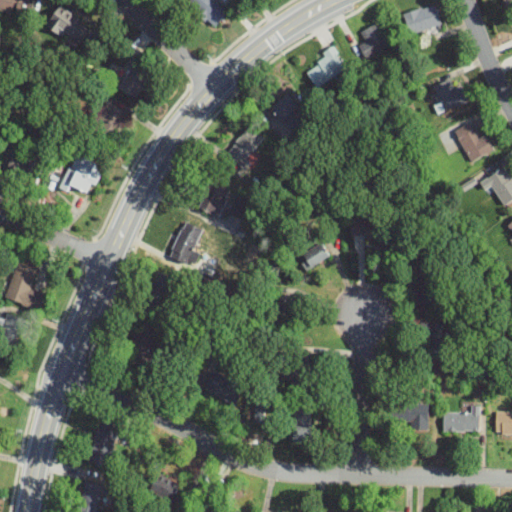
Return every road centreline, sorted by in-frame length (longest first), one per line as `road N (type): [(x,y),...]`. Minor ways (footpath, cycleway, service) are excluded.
road 1 (tertiary): [(29,511),(62,372),(160,155),(210,87),(334,0)]
road 2 (residential): [(511,477),(262,467),(62,372)]
road 3 (residential): [(361,474),(363,318)]
road 4 (residential): [(210,87),(115,0)]
road 5 (residential): [(461,0),(511,114)]
